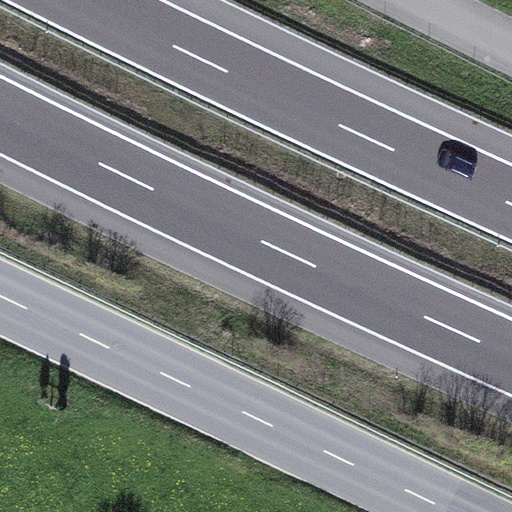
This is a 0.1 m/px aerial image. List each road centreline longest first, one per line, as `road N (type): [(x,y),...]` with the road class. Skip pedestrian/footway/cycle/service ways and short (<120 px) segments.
road 1 (motorway): [(0,118),(511,359)]
road 2 (primary): [(0,295),(451,511)]
road 3 (motorway): [(511,202),(86,0)]
